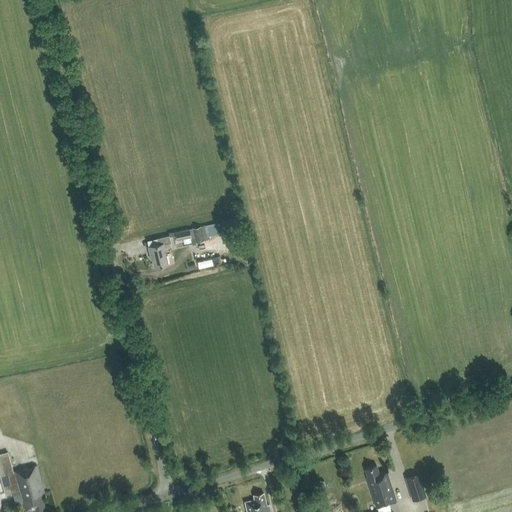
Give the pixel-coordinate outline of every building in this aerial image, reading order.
[(204,225),(192,228),(196,242),(208,239),(204,225)] [(189,229),(175,232),(177,240),(191,237),(189,229)] [(163,244),(171,242),(169,235),(156,238),(158,244),(148,246),(150,254),(151,254),(154,267),(168,264),(163,244)] [(16,501),(21,499),(23,499),(26,510),(26,511),(32,511),(33,511),(35,511),(46,509),(43,497),(45,496),(38,465),(14,471),(8,452),(0,453),(0,476),(5,495),(13,494),(14,500),(9,501),(11,508),(18,506),(16,501)] [(366,477),(376,508),(396,501),(386,471),(379,473),(376,465),(365,469),(367,477),(366,477)] [(419,472),(404,476),(412,500),(427,496),(419,472)] [(246,511),(269,511),(268,505),(266,505),(266,502),(263,493),(254,495),(255,499),(245,501),(247,507),(246,508),(246,511)]
